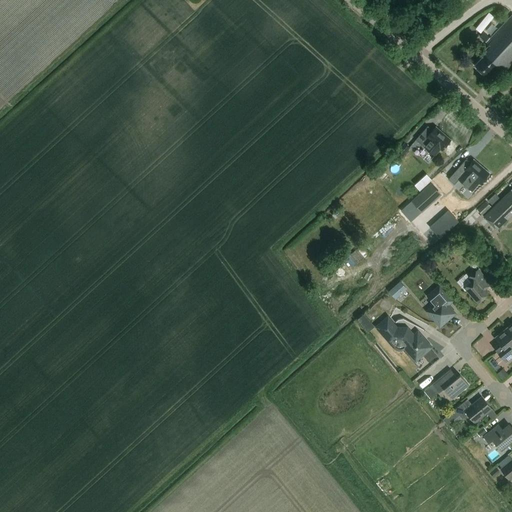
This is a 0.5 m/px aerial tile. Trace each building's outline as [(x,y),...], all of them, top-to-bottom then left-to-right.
[(511,14),(489,38),(483,33),(479,37),(487,45),(489,46),(481,55),(482,57),(473,66),(487,79),(498,67),(502,70),(511,60),(511,14)] [(428,127),(416,140),(422,146),(426,149),(435,157),(440,150),(442,151),(446,146),(450,145),(450,142),(451,141),(436,127),(432,131),(428,127)] [(402,157),(409,149),(404,144),(397,152),(402,157)] [(454,174),(449,180),(454,184),(459,178),(460,179),(464,183),(473,190),(479,184),(480,184),(489,174),(474,161),(470,164),(466,160),(454,174)] [(416,186),(420,190),(431,181),(427,177),(416,186)] [(441,195),(431,184),(411,201),(422,213),(441,195)] [(484,217),(483,217),(496,231),(496,230),(510,218),(511,215),(511,191),(511,190),(495,206),(484,217)] [(477,210),(482,216),(491,207),(486,202),(477,210)] [(458,222),(448,211),(430,227),(439,238),(458,222)] [(345,259),(352,267),(369,253),(362,245),(345,259)] [(468,279),(471,283),(465,288),(478,303),(488,293),(484,288),(484,286),(488,282),(478,271),(468,279)] [(388,292),(395,300),(406,290),(399,282),(388,292)] [(452,302),(439,287),(430,295),(437,302),(436,305),(428,312),(440,326),(454,314),(447,306),(452,302)] [(397,328),(388,318),(377,328),(389,342),(393,342),(393,344),(393,346),(395,348),(397,350),(399,350),(401,350),(403,350),(405,349),(412,356),(420,357),(431,348),(418,333),(414,336),(407,329),(397,328)] [(511,336),(506,329),(495,338),(503,348),(497,352),(506,363),(511,357),(511,336)] [(493,357),(489,360),(495,370),(499,367),(493,357)] [(503,369),(497,374),(502,381),(508,376),(503,369)] [(430,400),(439,392),(443,389),(452,399),(469,386),(460,375),(457,378),(450,370),(432,384),(424,392),(430,400)] [(467,400),(454,410),(442,420),(447,426),(460,415),(463,420),(468,416),(475,423),(492,410),(482,397),(481,398),(482,399),(474,406),(473,404),(472,405),(467,400)] [(511,441),(511,429),(509,425),(503,431),(498,426),(484,437),(489,443),(492,440),(501,450),(511,441)] [(477,433),(480,437),(487,432),(484,428),(477,433)] [(497,465),(501,470),(509,481),(511,478),(511,459),(508,456),(497,465)]
